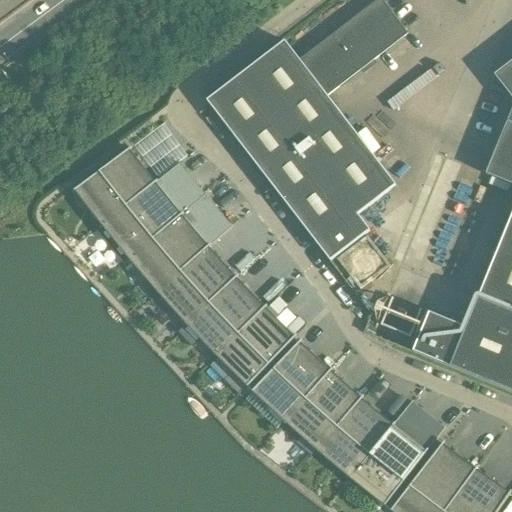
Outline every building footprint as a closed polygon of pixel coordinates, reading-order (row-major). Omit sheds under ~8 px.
[(328,96),(408,35),(381,0),(378,0),(300,60),(300,61),(285,41),(206,101),(330,262),(370,231),(358,215),(396,186),(327,97),(328,96)] [(511,62),(494,76),(511,99),(511,110),(486,175),(511,185),(511,215),(466,329),(429,314),(413,353),(511,393),(511,62)] [(130,150),(76,191),(77,192),(89,208),(94,204),(107,221),(102,225),(103,225),(156,184),(155,183),(130,151),(131,150),(130,150)] [(181,215),(156,184),(103,225),(116,242),(121,238),(134,255),(129,258),(130,259),(182,216),(182,215),(181,215)] [(208,247),(182,216),(130,259),(144,275),(148,272),(162,288),(158,291),(158,292),(159,292),(209,248),(208,247)] [(236,278),(209,248),(159,292),(173,308),(177,304),(191,320),(187,324),(187,325),(188,324),(237,279),(236,278)] [(265,308),(237,279),(188,324),(202,340),(206,336),(221,351),(216,355),(217,356),(265,309),(266,309),(265,308)] [(294,338),(265,309),(217,356),(232,371),(236,367),(251,382),(247,386),(248,387),(295,338),(295,337),(294,338)] [(301,343),(300,342),(253,391),(254,392),(269,407),(273,403),(289,417),(285,421),(286,422),(331,372),(330,371),(300,344),(301,343)] [(361,399),(331,372),(286,422),(302,436),(305,432),(321,446),(317,450),(318,451),(362,400),(361,399)] [(393,426),(362,400),(318,451),(334,464),(338,460),(354,473),(350,478),(351,479),(394,426),(393,426)] [(445,428),(413,403),(394,426),(351,479),(368,492),(371,487),(388,501),(384,505),(385,506),(427,453),(445,428)] [(443,444),(391,510),(392,511),(393,511),(445,511),(477,470),(476,469),(475,470),(443,445),(444,445),(443,444)] [(498,511),(510,494),(509,494),(477,470),(445,511),(498,511)]
